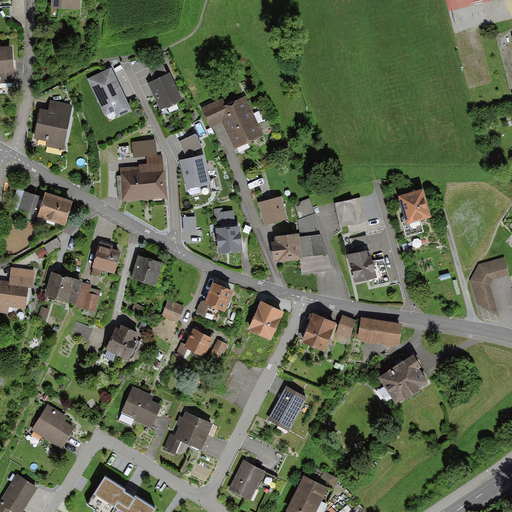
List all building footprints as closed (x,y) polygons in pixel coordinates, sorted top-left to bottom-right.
[(51,0),(51,10),(80,12),(80,0),(51,0)] [(0,21),(12,21),(11,7),(0,7),(0,21)] [(0,84),(15,84),(13,48),(1,48),(1,43),(0,42),(0,84)] [(161,112),(183,102),(170,75),(169,75),(163,63),(148,70),(154,82),(148,84),(161,112)] [(118,119),(132,112),(112,69),(88,80),(106,117),(115,113),(118,119)] [(236,151),(264,137),(245,97),(227,106),(223,99),(201,109),(210,128),(222,123),(236,151)] [(46,147),(64,151),(73,106),(51,101),(48,112),(40,110),(34,140),(47,143),(46,147)] [(194,112),(188,115),(192,122),(198,119),(194,112)] [(172,125),(165,129),(167,135),(175,131),(172,125)] [(202,149),(196,135),(179,143),(186,157),(202,149)] [(119,167),(122,203),(167,200),(165,173),(163,173),(162,156),(156,157),(155,141),(132,143),(133,160),(146,159),(146,164),(138,164),(138,166),(119,167)] [(212,185),(205,156),(180,162),(187,191),(189,190),(191,196),(202,193),(201,188),(212,185)] [(40,198),(17,190),(11,208),(19,211),(17,217),(26,220),(29,213),(34,215),(39,199),(40,198)] [(422,223),(432,220),(424,191),(398,199),(405,223),(402,224),(406,239),(425,234),(422,223)] [(73,204),(46,195),(44,200),(37,219),(55,225),(65,229),(73,204)] [(259,204),(265,227),(288,221),(282,198),(259,204)] [(366,222),(361,198),(353,200),(353,201),(335,204),(340,229),(359,225),(358,224),(366,222)] [(29,213),(26,220),(37,224),(38,221),(54,226),(55,225),(37,219),(44,200),(39,199),(34,215),(29,213)] [(300,220),(316,214),(310,199),(295,204),(300,220)] [(223,209),(214,209),(215,217),(217,217),(218,226),(235,224),(234,211),(223,213),(223,209)] [(321,236),(316,214),(300,220),(297,220),(300,235),(300,239),(321,236)] [(196,218),(183,219),(184,234),(197,233),(196,218)] [(241,228),(216,230),(219,256),(243,254),(241,228)] [(279,262),(279,264),(301,262),(303,262),(300,239),(300,235),(276,238),(277,243),(271,244),(273,262),(279,262)] [(57,236),(44,244),(49,252),(62,244),(57,236)] [(302,274),(333,271),(321,236),(300,239),(303,262),(301,262),(302,274)] [(367,236),(350,239),(352,248),(369,245),(367,236)] [(113,243),(99,239),(92,265),(115,271),(122,247),(113,245),(113,243)] [(47,253),(43,246),(35,251),(39,258),(47,253)] [(163,259),(139,252),(132,276),(156,283),(163,259)] [(374,285),(389,282),(384,259),(372,262),(370,253),(367,254),(367,252),(348,257),(355,285),(373,280),(374,285)] [(510,276),(505,258),(479,265),(470,281),(477,305),(500,317),(491,286),(494,280),(510,276)] [(26,307),(29,285),(33,285),(35,269),(11,266),(10,279),(0,278),(0,310),(8,312),(9,305),(26,307)] [(83,277),(52,269),(45,293),(76,301),(83,277)] [(234,286),(213,278),(205,300),(210,302),(225,308),(234,286)] [(91,283),(83,281),(76,306),(85,308),(89,291),(100,294),(101,289),(90,286),(91,283)] [(85,308),(96,311),(100,294),(89,291),(85,308)] [(185,304),(168,298),(162,315),(178,321),(185,304)] [(210,302),(205,300),(200,301),(196,312),(205,315),(210,302)] [(284,312),(261,301),(248,330),(271,341),(284,312)] [(146,306),(136,302),(133,308),(143,313),(146,306)] [(50,308),(42,305),(38,317),(46,320),(50,308)] [(301,343),(325,352),(329,340),(335,326),(336,323),(313,314),(301,343)] [(356,321),(342,316),(338,326),(335,335),(350,340),(356,321)] [(399,345),(402,324),(361,318),(358,339),(360,339),(359,341),(359,343),(396,348),(397,345),(399,345)] [(89,339),(93,327),(77,321),(73,333),(89,339)] [(106,347),(133,359),(141,339),(137,337),(139,334),(138,333),(140,329),(121,321),(120,325),(116,324),(106,347)] [(214,335),(194,325),(185,343),(185,344),(189,346),(205,353),(214,335)] [(335,335),(338,326),(335,326),(329,340),(334,336),(335,335)] [(229,343),(218,338),(211,353),(221,358),(229,343)] [(185,344),(185,343),(182,341),(175,354),(183,358),(189,346),(185,344)] [(397,405),(429,384),(420,370),(423,368),(415,356),(379,379),(386,388),(378,393),(385,403),(392,398),(397,405)] [(234,402),(252,366),(236,358),(218,395),(234,402)] [(269,418),(289,428),(307,394),(287,383),(269,418)] [(152,426),(163,401),(153,397),(155,394),(133,384),(122,410),(135,416),(134,418),(152,426)] [(31,428),(61,446),(75,424),(66,418),(68,414),(48,401),(31,428)] [(202,447),(213,421),(186,409),(175,433),(174,435),(182,438),(202,447)] [(174,435),(175,433),(171,432),(164,448),(175,453),(182,438),(174,435)] [(266,468),(244,457),(229,488),(251,499),(266,468)] [(313,476),(334,486),(339,476),(317,466),(313,476)] [(268,471),(260,486),(270,491),(277,476),(268,471)] [(17,511),(20,511),(38,485),(17,472),(0,500),(0,511),(8,511),(11,508),(17,511)] [(313,476),(305,472),(285,511),(321,511),(334,486),(313,476)] [(152,511),(156,506),(135,493),(134,495),(125,489),(126,488),(105,475),(87,504),(95,509),(94,511),(95,511),(152,511)]
